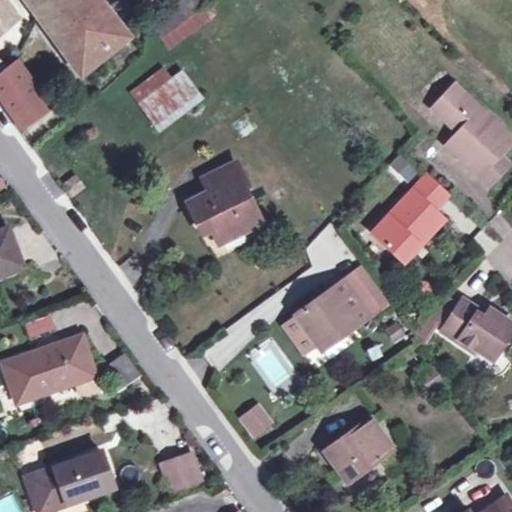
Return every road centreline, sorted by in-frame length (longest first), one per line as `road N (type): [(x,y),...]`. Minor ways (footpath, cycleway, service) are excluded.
road 1 (residential): [(261,511),(0,140)]
road 2 (unknown): [(93,273),(108,232),(111,148),(9,0)]
